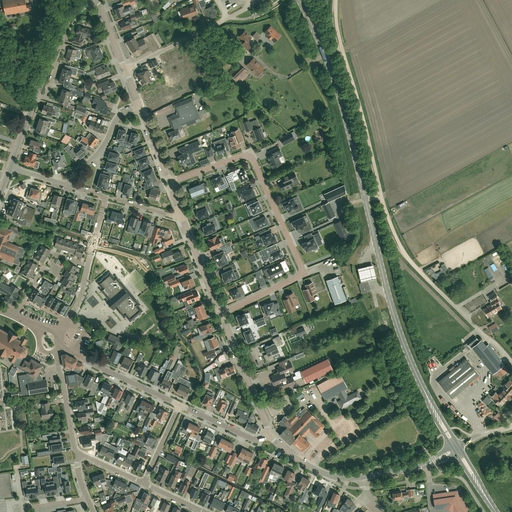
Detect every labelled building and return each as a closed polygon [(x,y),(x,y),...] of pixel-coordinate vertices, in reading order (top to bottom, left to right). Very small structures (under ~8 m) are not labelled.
[(2,0),(4,15),(31,11),(30,5),(25,6),(24,0),(2,0)] [(209,8),(208,6),(206,3),(206,2),(204,0),(201,0),(200,1),(198,2),(199,3),(201,9),(203,14),(207,12),(209,16),(210,18),(211,17),(212,18),(213,18),(214,17),(214,16),(217,15),(214,10),(213,7),(212,6),(211,6),(209,8)] [(184,20),(198,15),(194,5),(180,10),(184,20)] [(116,14),(117,13),(118,17),(126,14),(130,12),(128,7),(124,9),(123,6),(115,9),(115,10),(114,10),(116,14)] [(132,20),(138,17),(138,18),(143,16),(141,11),(136,13),(130,16),(131,19),(123,22),(123,23),(121,24),(123,30),(131,27),(134,26),(133,23),(132,20)] [(90,38),(93,30),(79,26),(76,33),(78,34),(76,38),(72,37),(71,42),(81,45),(82,40),(81,39),(83,36),(90,38)] [(136,29),(137,31),(138,34),(144,31),(143,29),(144,29),(142,26),(136,29)] [(270,26),(264,32),(268,36),(267,36),(270,40),(271,39),(274,42),(280,36),(270,26)] [(247,50),(252,45),(247,41),(251,37),(245,31),(239,37),(244,42),(241,45),(247,50)] [(158,33),(155,35),(154,32),(137,42),(134,37),(127,41),(136,58),(151,49),(153,52),(162,47),(160,44),(163,42),(158,33)] [(257,34),(253,38),(257,42),(261,38),(257,34)] [(93,62),(104,58),(100,47),(97,48),(95,44),(85,48),(87,54),(90,53),(93,62)] [(77,51),(71,49),(69,48),(66,59),(73,61),(75,57),(80,58),(83,49),(78,48),(77,51)] [(189,63),(183,53),(179,55),(181,59),(177,60),(182,70),(186,68),(185,66),(189,63)] [(265,62),(276,73),(282,67),(270,56),(265,62)] [(246,65),(249,68),(251,70),(250,70),(255,75),(257,76),(259,74),(260,74),(262,72),(261,71),(264,69),(253,58),(246,65)] [(174,62),(173,59),(168,61),(174,71),(177,69),(179,71),(182,70),(177,60),(174,62)] [(168,61),(164,63),(165,66),(162,68),(167,77),(171,75),(170,73),(174,71),(168,61)] [(246,71),(238,63),(229,73),(237,81),(246,71)] [(61,75),(70,78),(71,74),(76,76),(78,69),(71,66),(70,70),(63,68),(61,75)] [(142,84),(151,80),(149,76),(150,76),(148,70),(146,66),(143,68),(144,72),(138,74),(140,81),(140,82),(140,83),(142,83),(142,84)] [(95,73),(93,67),(83,70),(84,76),(87,74),(88,76),(95,73)] [(99,78),(110,74),(107,67),(106,68),(101,70),(100,67),(95,69),(99,78)] [(189,74),(186,76),(189,83),(201,78),(197,70),(195,71),(189,73),(189,74)] [(69,81),(70,78),(61,75),(59,82),(64,83),(64,86),(69,88),(75,90),(77,86),(71,85),(72,82),(69,81)] [(106,85),(105,82),(97,85),(100,91),(103,89),(105,94),(106,94),(116,89),(113,82),(110,83),(106,85)] [(62,89),(60,96),(69,98),(72,99),(73,96),(75,97),(77,90),(75,90),(69,88),(68,91),(62,89)] [(68,102),(69,98),(60,96),(58,102),(70,106),(71,103),(68,102)] [(207,108),(198,112),(192,98),(192,97),(173,105),(174,105),(177,114),(169,118),(168,118),(173,130),(176,129),(176,128),(177,127),(178,129),(182,128),(183,128),(182,126),(201,119),(199,115),(208,112),(207,108)] [(105,114),(108,107),(104,106),(105,102),(94,98),(92,104),(96,105),(95,110),(105,114)] [(51,108),(46,106),(44,105),(41,112),(51,115),(55,116),(56,112),(58,112),(60,108),(52,105),(51,108)] [(76,107),(75,111),(84,115),(86,110),(77,106),(76,107)] [(103,125),(105,120),(99,118),(93,116),(91,121),(90,121),(88,127),(94,129),(101,133),(104,126),(103,125)] [(38,124),(49,128),(52,119),(47,117),(46,120),(40,118),(38,124)] [(264,137),(262,131),(263,130),(262,128),(261,128),(259,128),(258,128),(257,125),(258,124),(257,120),(249,123),(248,121),(243,123),(246,132),(251,130),(251,128),(253,128),(254,130),(253,130),(256,140),(257,139),(259,140),(260,139),(261,138),(264,137)] [(49,128),(38,124),(36,131),(42,132),(41,136),(46,137),(48,131),(49,131),(50,129),(49,128)] [(181,136),(178,129),(177,127),(176,128),(176,129),(173,130),(173,131),(169,133),(169,132),(169,133),(172,140),(171,140),(172,141),(172,140),(181,137),(181,136)] [(125,147),(125,144),(127,137),(124,137),(126,131),(119,129),(116,139),(120,140),(118,147),(121,148),(120,152),(123,152),(125,147)] [(240,146),(239,142),(242,141),(238,130),(232,132),(233,136),(229,138),(233,149),(240,146)] [(92,140),(96,143),(98,139),(89,133),(85,138),(89,140),(91,138),(93,139),(92,140)] [(127,137),(125,144),(131,146),(132,143),(136,144),(138,135),(132,133),(130,138),(127,137)] [(294,139),(291,133),(280,139),(284,145),(294,139)] [(92,147),(96,143),(92,140),(93,139),(91,138),(89,140),(85,138),(83,137),(80,142),(83,144),(86,146),(88,144),(92,147)] [(225,148),(228,147),(226,139),(222,141),(223,143),(214,146),(217,155),(226,151),(225,148)] [(40,154),(42,147),(38,146),(39,143),(31,140),(29,147),(34,148),(33,151),(40,154)] [(195,163),(193,157),(189,159),(187,153),(191,152),(192,153),(202,149),(199,141),(179,149),(181,155),(178,156),(181,164),(186,162),(187,166),(195,163)] [(71,157),(72,157),(73,157),(75,155),(73,152),(74,151),(72,149),(68,144),(64,148),(71,157)] [(84,150),(86,146),(83,144),(81,147),(75,152),(80,158),(81,158),(82,158),(84,157),(84,156),(87,153),(84,150)] [(135,162),(138,161),(138,160),(142,159),(141,156),(146,154),(143,147),(138,149),(137,146),(130,149),(132,152),(134,151),(136,155),(133,156),(135,162)] [(281,153),(278,148),(268,152),(270,156),(268,157),(269,160),(268,161),(270,165),(271,165),(273,168),(274,168),(275,168),(277,167),(278,166),(281,164),(276,155),(281,153)] [(53,158),(56,169),(64,166),(64,165),(63,163),(62,162),(61,162),(58,154),(57,154),(56,150),(48,153),(50,159),(53,158)] [(112,163),(119,165),(121,159),(118,158),(119,155),(110,152),(108,159),(113,160),(113,163),(112,163)] [(35,161),(35,160),(35,159),(36,155),(30,153),(29,158),(26,157),(24,163),(26,164),(26,165),(30,166),(30,165),(33,166),(35,161)] [(138,167),(139,171),(146,168),(144,165),(150,163),(147,156),(142,159),(138,160),(138,161),(135,162),(133,163),(134,166),(137,165),(138,167)] [(112,163),(113,163),(107,161),(107,163),(106,162),(105,167),(105,168),(111,170),(110,172),(110,173),(117,175),(118,169),(117,168),(118,165),(119,165),(112,163)] [(145,179),(155,175),(152,169),(147,171),(146,168),(139,171),(141,176),(144,175),(145,179)] [(239,178),(241,182),(248,179),(244,171),(240,173),(239,170),(239,169),(228,174),(231,180),(228,182),(228,181),(230,186),(233,184),(231,182),(235,180),(233,177),(237,176),(238,179),(239,178)] [(110,173),(110,172),(107,172),(106,175),(101,173),(99,180),(108,182),(109,179),(112,180),(114,174),(117,175),(110,173)] [(297,179),(294,173),(282,178),(283,182),(280,183),(280,184),(279,185),(280,187),(282,188),(283,190),(286,189),(287,189),(290,188),(290,187),(293,186),(291,182),(297,179)] [(155,175),(145,179),(147,182),(144,183),(145,186),(143,186),(145,190),(151,187),(150,184),(157,181),(155,175)] [(220,176),(212,180),(215,188),(220,185),(221,190),(229,186),(227,182),(224,184),(220,176)] [(124,177),(122,183),(121,187),(124,188),(122,193),(129,195),(134,180),(130,179),(130,178),(124,177)] [(107,186),(108,182),(99,180),(97,186),(109,190),(110,187),(107,186)] [(201,184),(188,189),(191,196),(195,195),(196,196),(201,194),(201,193),(204,191),(205,193),(208,192),(207,190),(208,190),(208,189),(207,190),(207,188),(204,189),(201,184)] [(324,194),(326,197),(325,197),(328,202),(329,202),(328,202),(346,194),(344,185),(325,194),(324,194)] [(160,192),(159,191),(160,188),(153,186),(152,190),(151,189),(148,198),(155,200),(156,196),(159,197),(160,192)] [(249,189),(247,186),(236,191),(239,197),(243,196),(245,200),(255,195),(254,193),(255,193),(254,190),(253,190),(252,188),(249,189)] [(36,190),(33,199),(40,201),(42,194),(39,194),(40,191),(36,190)] [(59,205),(62,197),(55,195),(52,203),(51,207),(56,208),(54,213),(53,213),(51,218),(56,220),(58,215),(56,214),(59,205)] [(23,202),(14,198),(13,201),(10,200),(9,203),(11,204),(10,207),(9,207),(7,212),(8,213),(7,215),(17,219),(18,216),(21,217),(20,218),(30,223),(35,210),(26,206),(26,204),(22,202),(23,202)] [(71,212),(71,213),(71,214),(74,215),(76,207),(73,206),(74,205),(73,205),(75,201),(72,200),(71,199),(69,198),(68,199),(67,199),(66,204),(65,204),(65,206),(65,207),(64,210),(71,212)] [(294,209),(296,213),(302,210),(299,204),(297,205),(294,198),(289,200),(288,200),(283,202),(284,203),(283,203),(285,207),(286,207),(288,212),(289,211),(294,209)] [(252,204),(251,201),(244,204),(246,209),(250,208),(253,215),(257,213),(257,214),(262,212),(261,211),(262,210),(258,201),(252,204)] [(86,217),(87,214),(89,205),(87,204),(86,203),(84,202),(83,203),(81,210),(80,212),(82,212),(81,216),(86,217)] [(329,202),(323,205),(329,219),(335,216),(329,202)] [(209,215),(208,215),(207,211),(210,209),(207,203),(200,206),(202,210),(197,211),(197,212),(198,214),(197,214),(197,215),(196,215),(198,219),(198,218),(199,219),(209,215)] [(92,206),(89,205),(87,214),(93,215),(93,214),(94,214),(96,207),(95,207),(95,206),(92,205),(92,206)] [(115,221),(118,213),(112,211),(111,216),(108,215),(106,221),(110,222),(111,219),(115,221)] [(118,213),(115,221),(121,222),(120,224),(123,225),(124,222),(121,221),(123,215),(118,213)] [(208,219),(209,222),(206,223),(207,225),(204,227),(205,230),(204,230),(206,234),(207,234),(212,233),(211,232),(216,230),(215,226),(213,221),(216,220),(215,216),(208,219)] [(55,225),(57,220),(46,217),(44,222),(55,225)] [(132,217),(130,225),(129,224),(128,228),(133,229),(133,230),(136,230),(138,226),(136,225),(138,219),(132,217)] [(249,219),(252,225),(256,224),(258,228),(262,226),(263,227),(268,225),(267,224),(268,223),(269,222),(267,219),(266,219),(265,217),(260,219),(256,221),(254,217),(249,219)] [(303,228),(305,232),(312,229),(309,222),(306,223),(303,218),(300,219),(299,219),(292,222),(294,227),(295,226),(296,229),(299,228),(300,228),(301,229),(303,228)] [(144,221),(142,230),(145,231),(144,235),(151,237),(154,226),(150,225),(151,223),(148,222),(148,221),(146,220),(145,221),(144,221)] [(340,221),(334,224),(338,233),(340,238),(344,236),(347,235),(340,221)] [(0,238),(8,242),(13,232),(19,234),(20,231),(11,227),(9,230),(2,227),(0,230),(0,238)] [(158,237),(163,238),(164,242),(162,242),(164,246),(169,244),(169,243),(174,241),(171,235),(170,232),(161,229),(155,227),(150,242),(156,243),(158,237)] [(257,247),(260,246),(264,244),(265,245),(266,246),(269,244),(269,243),(276,240),(275,240),(276,239),(275,236),(274,236),(273,235),(272,236),(271,233),(266,235),(265,231),(259,234),(260,235),(255,237),(256,240),(254,241),(257,247)] [(313,239),(306,242),(302,244),(304,249),(305,249),(306,251),(312,249),(313,250),(318,248),(317,246),(315,242),(321,240),(322,240),(318,233),(312,236),(313,239)] [(61,249),(64,240),(57,237),(54,247),(61,249)] [(221,248),(224,247),(226,246),(230,245),(231,244),(229,241),(225,243),(221,245),(218,238),(216,239),(216,237),(209,240),(210,242),(208,242),(211,250),(220,246),(221,248)] [(26,249),(8,242),(0,238),(0,257),(19,265),(26,249)] [(68,251),(71,242),(64,240),(61,249),(68,251)] [(75,253),(78,246),(78,244),(71,242),(68,251),(75,253)] [(38,251),(47,256),(51,250),(42,245),(38,251)] [(224,247),(225,251),(213,256),(217,264),(218,263),(219,266),(231,261),(227,253),(233,251),(230,245),(226,246),(224,247)] [(75,253),(74,255),(82,257),(84,248),(78,246),(75,253)] [(165,250),(163,246),(158,248),(154,250),(156,254),(160,253),(160,252),(165,250)] [(271,246),(258,252),(261,258),(263,257),(265,261),(272,258),(273,261),(283,256),(282,255),(283,255),(282,251),(281,252),(280,249),(274,252),(271,246)] [(179,251),(173,253),(172,249),(161,253),(164,261),(174,257),(176,261),(184,258),(181,251),(179,252),(179,251)] [(115,255),(98,250),(96,258),(113,262),(115,255)] [(43,263),(47,256),(38,251),(34,258),(43,263)] [(25,266),(34,271),(37,265),(29,260),(25,266)] [(274,266),(279,276),(285,273),(283,268),(287,266),(285,260),(280,262),(280,264),(274,266)] [(67,270),(74,274),(77,267),(69,263),(65,269),(67,270)] [(236,268),(234,264),(235,264),(224,268),(226,272),(223,274),(224,277),(223,277),(225,282),(234,278),(236,277),(234,273),(233,270),(236,268)] [(181,274),(189,271),(186,265),(184,266),(183,265),(176,268),(177,272),(180,271),(181,274)] [(30,277),(34,271),(25,266),(21,272),(30,277)] [(279,276),(274,266),(268,269),(268,268),(263,270),(265,276),(266,276),(265,275),(270,273),(272,279),(279,276)] [(373,266),(357,270),(360,283),(376,280),(373,266)] [(76,275),(74,274),(67,270),(63,277),(65,278),(65,277),(72,281),(76,275)] [(114,278),(110,272),(97,283),(102,288),(100,290),(108,299),(106,301),(113,310),(116,308),(123,317),(125,316),(130,321),(142,311),(138,305),(140,304),(116,276),(114,278)] [(173,274),(163,279),(165,284),(176,280),(173,274)] [(346,300),(337,276),(326,280),(335,304),(346,300)] [(74,282),(72,281),(65,277),(65,278),(63,282),(62,281),(61,283),(62,284),(67,287),(71,289),(72,289),(72,290),(74,287),(72,285),(74,282)] [(194,285),(192,278),(185,280),(182,282),(182,283),(185,290),(189,288),(189,287),(194,285)] [(180,284),(178,279),(169,283),(171,288),(180,284)] [(34,290),(29,298),(42,306),(43,303),(48,295),(52,287),(54,285),(45,280),(41,287),(38,292),(34,290)] [(15,300),(19,293),(17,292),(19,289),(12,285),(10,288),(1,282),(0,283),(0,290),(6,295),(4,299),(11,303),(13,299),(15,300)] [(307,289),(303,291),(307,302),(314,299),(312,294),(316,293),(312,282),(305,285),(307,289)] [(368,282),(359,284),(361,293),(370,291),(368,282)] [(236,297),(237,301),(245,297),(244,294),(244,293),(241,286),(237,288),(235,284),(226,288),(228,293),(230,292),(233,299),(236,297)] [(177,296),(180,302),(187,299),(189,303),(198,300),(197,298),(199,297),(197,292),(192,293),(191,290),(177,296)] [(137,300),(145,308),(157,297),(151,291),(146,296),(144,294),(137,300)] [(284,300),(284,301),(286,305),(289,313),(296,310),(294,305),(299,303),(297,299),(296,300),(293,293),(287,296),(288,299),(284,300)] [(487,316),(497,310),(501,308),(498,304),(499,303),(496,298),(497,298),(494,293),(491,294),(488,296),(491,301),(490,302),(492,305),(483,310),(487,316)] [(50,307),(55,298),(48,295),(43,303),(50,307)] [(56,297),(50,307),(56,311),(63,299),(62,300),(56,297)] [(63,299),(56,311),(61,313),(60,314),(65,317),(67,313),(70,307),(65,304),(67,302),(63,299)] [(155,315),(161,309),(156,303),(150,308),(148,307),(142,313),(148,318),(154,313),(155,315)] [(197,313),(204,311),(202,304),(197,306),(196,303),(191,305),(193,312),(196,311),(197,313)] [(271,304),(270,303),(267,304),(263,305),(264,306),(263,306),(263,307),(262,308),(264,311),(265,311),(266,316),(268,315),(270,319),(282,314),(277,303),(273,304),(273,303),(271,304)] [(204,311),(197,313),(198,316),(196,317),(197,320),(207,317),(204,311)] [(248,327),(251,325),(254,324),(252,318),(251,318),(247,320),(245,314),(239,316),(239,315),(235,316),(237,322),(238,321),(239,323),(240,326),(241,325),(246,323),(248,327)] [(195,325),(192,319),(187,321),(188,323),(185,324),(186,328),(195,325)] [(209,323),(203,325),(200,327),(197,328),(200,335),(193,338),(195,341),(208,336),(207,336),(206,333),(211,331),(212,330),(209,323)] [(256,323),(254,324),(251,325),(252,329),(247,331),(243,332),(248,343),(255,340),(252,332),(258,329),(257,325),(256,323)] [(27,348),(24,345),(27,339),(22,336),(22,338),(18,336),(18,335),(18,334),(17,335),(9,330),(9,329),(9,330),(8,330),(7,332),(3,330),(4,329),(0,326),(0,353),(5,356),(5,357),(5,356),(6,357),(6,356),(10,358),(9,360),(12,362),(12,363),(14,364),(14,365),(15,362),(17,359),(19,360),(21,358),(24,359),(25,357),(26,356),(25,356),(27,353),(28,353),(28,352),(27,352),(27,348)] [(296,336),(305,332),(303,328),(294,331),(296,336)] [(118,351),(123,340),(110,334),(107,340),(114,344),(109,355),(112,356),(110,360),(117,363),(121,353),(118,351)] [(274,343),(265,347),(267,353),(263,355),(266,363),(274,359),(273,356),(279,353),(276,346),(282,344),(279,336),(272,339),(274,343)] [(213,350),(211,348),(218,345),(216,340),(215,340),(214,337),(208,340),(204,342),(208,352),(205,354),(207,358),(216,355),(214,350),(213,350)] [(475,337),(466,344),(470,348),(479,341),(475,337)] [(500,360),(501,360),(488,344),(477,354),(493,374),(495,372),(499,377),(507,371),(503,366),(504,365),(500,360)] [(128,368),(129,368),(132,360),(128,358),(131,350),(126,347),(122,355),(125,356),(121,365),(128,368)] [(80,370),(81,368),(83,365),(76,362),(77,360),(66,355),(66,354),(62,355),(64,368),(69,367),(73,369),(73,367),(77,369),(78,368),(80,370)] [(29,363),(24,359),(21,358),(19,360),(17,359),(15,362),(14,365),(27,373),(26,374),(18,376),(22,395),(30,394),(48,391),(46,380),(43,381),(42,375),(38,372),(40,370),(42,370),(43,368),(43,366),(42,366),(42,365),(31,359),(29,363)] [(300,371),(301,373),(286,379),(284,374),(293,370),(290,362),(287,363),(286,359),(279,362),(280,366),(278,367),(280,373),(272,376),(275,386),(278,384),(280,389),(295,383),(294,381),(303,377),(306,382),(333,369),(327,358),(300,371)] [(468,383),(479,374),(466,359),(438,382),(453,401),(471,386),(468,383)] [(165,369),(163,373),(161,377),(164,379),(161,384),(161,385),(163,386),(164,386),(164,385),(165,386),(165,387),(167,388),(168,388),(168,387),(171,382),(168,380),(170,376),(175,379),(177,374),(180,368),(181,365),(183,362),(179,360),(173,370),(172,372),(168,370),(168,371),(165,369)] [(143,376),(147,368),(147,367),(139,363),(135,370),(138,372),(138,373),(143,376)] [(236,372),(232,364),(224,368),(219,370),(218,367),(213,369),(216,376),(214,377),(216,381),(225,377),(225,376),(227,375),(227,376),(236,372)] [(177,374),(183,376),(187,367),(181,365),(180,368),(177,374)] [(14,376),(17,369),(13,367),(9,373),(14,376)] [(157,370),(157,369),(153,368),(152,369),(148,377),(149,378),(148,379),(152,381),(153,380),(154,379),(156,380),(160,373),(157,371),(157,370)] [(80,384),(84,378),(76,374),(66,376),(68,385),(78,384),(79,385),(80,384)] [(93,391),(96,385),(92,383),(95,377),(88,374),(84,383),(88,386),(87,389),(93,391)] [(347,387),(340,374),(317,385),(325,399),(338,392),(342,400),(339,402),(342,408),(346,405),(346,404),(347,404),(348,405),(361,398),(361,397),(358,399),(356,397),(357,397),(356,396),(355,393),(347,397),(345,393),(346,392),(344,389),(347,387)] [(189,389),(192,383),(179,377),(176,383),(180,384),(177,391),(186,396),(190,389),(189,389)] [(502,404),(507,399),(508,401),(511,396),(511,395),(511,393),(511,378),(511,377),(503,386),(505,388),(493,400),(498,404),(500,402),(502,404)] [(100,403),(96,401),(97,413),(100,414),(105,404),(109,397),(106,395),(108,392),(111,385),(104,382),(100,389),(104,391),(102,395),(104,396),(100,403)] [(109,397),(105,404),(108,405),(109,406),(111,401),(113,402),(113,403),(116,404),(117,402),(119,399),(123,391),(116,388),(113,394),(112,396),(112,398),(109,397)] [(215,400),(218,401),(216,406),(217,406),(216,409),(222,412),(225,404),(223,403),(224,400),(220,398),(223,391),(220,389),(215,400)] [(297,401),(304,396),(300,390),(293,395),(297,401)] [(212,398),(209,396),(211,392),(208,391),(206,394),(206,395),(202,403),(204,404),(208,406),(212,398)] [(132,403),(135,397),(129,394),(125,402),(129,403),(126,409),(130,411),(133,404),(132,403)] [(86,409),(88,409),(87,406),(85,406),(85,403),(88,403),(87,400),(84,401),(84,400),(75,402),(77,409),(85,407),(86,409)] [(142,400),(140,403),(139,402),(135,411),(139,413),(142,415),(148,403),(142,400)] [(233,401),(228,412),(231,414),(237,403),(233,401)] [(42,418),(53,416),(52,409),(49,409),(48,403),(42,404),(43,410),(41,410),(42,418)] [(154,406),(148,403),(142,415),(146,417),(149,411),(151,412),(154,406)] [(93,408),(88,409),(86,409),(80,410),(80,413),(77,413),(77,414),(77,415),(77,417),(78,417),(78,420),(82,419),(82,423),(87,422),(86,415),(87,415),(94,414),(93,409),(93,408)] [(294,414),(290,418),(287,415),(285,417),(284,417),(280,421),(286,428),(279,435),(290,444),(292,442),(295,445),(302,452),(309,443),(302,437),(309,431),(312,434),(316,431),(317,432),(323,426),(315,418),(308,411),(304,408),(301,411),(300,409),(295,414),(294,414)] [(157,417),(158,417),(164,420),(167,412),(160,409),(157,417)] [(246,424),(248,422),(246,421),(248,416),(242,414),(243,412),(238,410),(235,416),(239,417),(237,420),(246,424)] [(152,419),(148,417),(144,425),(148,427),(152,419)] [(190,435),(194,425),(189,422),(187,427),(185,426),(182,432),(190,435)] [(248,422),(246,424),(244,429),(255,434),(258,426),(248,422)] [(190,435),(192,437),(196,438),(198,435),(197,435),(200,428),(194,425),(190,435)] [(80,428),(80,429),(79,429),(80,432),(81,432),(81,434),(84,433),(84,434),(92,433),(92,428),(89,429),(88,426),(80,428)] [(211,439),(214,434),(207,431),(205,436),(203,435),(201,439),(209,443),(211,439)] [(101,442),(102,439),(105,433),(102,434),(95,435),(96,436),(95,436),(90,437),(90,438),(82,440),(83,446),(92,445),(91,440),(96,439),(101,442)] [(51,434),(42,435),(43,438),(50,439),(50,442),(60,440),(60,439),(61,439),(60,436),(59,436),(59,435),(51,436),(51,434)] [(140,438),(139,439),(143,440),(142,442),(144,443),(144,444),(148,446),(148,444),(151,446),(155,439),(148,435),(147,437),(142,435),(140,438)] [(224,447),(227,441),(221,438),(218,444),(217,446),(220,448),(221,446),(224,447)] [(195,449),(199,441),(195,439),(191,447),(195,449)] [(227,441),(224,447),(227,449),(226,450),(229,452),(230,450),(233,444),(227,441)] [(102,446),(99,452),(100,453),(99,454),(102,455),(102,454),(105,455),(108,449),(109,449),(111,445),(105,442),(103,446),(102,446)] [(57,453),(56,450),(62,449),(62,443),(49,445),(50,454),(57,453)] [(217,447),(213,445),(208,455),(207,457),(212,459),(213,457),(217,447)] [(108,449),(105,455),(112,458),(115,452),(114,451),(115,448),(112,447),(111,450),(109,449),(108,449)] [(140,450),(137,455),(143,458),(145,453),(147,449),(141,447),(140,450)] [(182,451),(178,449),(174,447),(172,452),(179,456),(182,451)] [(233,454),(228,464),(232,466),(236,458),(242,461),(242,460),(243,461),(247,451),(242,448),(239,454),(234,452),(233,454)] [(247,451),(243,461),(249,463),(250,461),(249,460),(253,453),(247,451)] [(122,464),(126,457),(123,456),(124,453),(122,452),(121,454),(119,454),(116,461),(122,464)] [(126,457),(122,464),(129,467),(132,460),(131,459),(132,456),(133,455),(128,453),(126,457)] [(173,457),(171,456),(167,454),(165,459),(170,461),(170,462),(174,464),(176,458),(174,457),(173,457)] [(58,465),(58,462),(64,461),(63,455),(53,457),(54,463),(52,463),(52,466),(58,465)] [(264,467),(267,460),(261,457),(259,461),(258,461),(255,467),(258,468),(260,465),(264,467)] [(183,466),(185,463),(177,459),(174,464),(178,467),(180,464),(183,466)] [(140,463),(136,461),(133,468),(139,471),(142,464),(143,465),(144,461),(141,460),(140,463)] [(282,475),(280,474),(283,467),(283,466),(281,465),(280,465),(280,466),(277,465),(278,464),(278,463),(275,462),(275,463),(274,463),(270,473),(273,475),(272,478),(276,480),(274,485),(278,486),(282,475)] [(263,480),(266,474),(269,467),(266,465),(260,478),(263,480)] [(252,468),(247,466),(244,473),(248,476),(252,468)] [(161,471),(160,472),(157,478),(156,478),(155,480),(158,482),(160,481),(163,482),(168,470),(161,467),(160,470),(161,471)] [(173,487),(178,477),(179,478),(182,472),(176,469),(173,475),(172,474),(168,485),(173,487)] [(291,481),(294,473),(295,472),(294,471),(292,470),(291,471),(288,470),(284,478),(288,480),(286,485),(286,486),(288,487),(289,488),(289,486),(291,487),(293,482),(291,481)] [(68,480),(64,481),(61,472),(57,472),(57,476),(59,486),(62,486),(63,492),(69,491),(69,487),(68,481),(68,480)] [(0,497),(13,496),(11,481),(15,480),(14,475),(12,476),(11,473),(0,474),(0,497)] [(109,491),(109,484),(109,480),(106,479),(103,473),(97,475),(101,484),(103,483),(104,485),(106,484),(106,487),(109,487),(109,491)] [(229,473),(227,480),(233,483),(236,476),(229,473)] [(101,484),(97,475),(92,477),(95,485),(97,484),(99,489),(102,487),(101,484)] [(59,486),(57,476),(53,477),(54,483),(50,484),(52,494),(56,493),(56,492),(57,492),(56,488),(59,487),(59,486)] [(309,480),(302,477),(296,488),(301,490),(300,491),(304,492),(301,498),(299,497),(298,501),(302,503),(308,490),(305,489),(307,487),(306,486),(309,480)] [(43,490),(45,489),(46,494),(47,493),(48,494),(52,494),(50,484),(46,484),(45,478),(41,479),(43,490)] [(116,491),(121,481),(121,480),(117,478),(116,479),(112,486),(109,484),(109,491),(112,492),(113,490),(116,492),(116,491)] [(36,486),(32,487),(31,487),(33,497),(36,496),(36,495),(39,495),(38,490),(40,490),(39,479),(35,480),(36,486)] [(188,486),(190,481),(186,480),(184,484),(182,483),(178,490),(184,493),(188,486)] [(30,497),(33,497),(31,487),(32,487),(31,484),(27,485),(26,481),(22,481),(23,493),(26,492),(27,497),(29,496),(30,497)] [(126,484),(121,481),(116,491),(120,493),(121,490),(123,491),(126,484)] [(213,494),(217,485),(214,483),(210,492),(205,489),(203,492),(200,500),(206,503),(209,495),(210,492),(213,494)] [(222,502),(225,495),(227,496),(226,497),(229,499),(235,487),(228,484),(227,486),(230,488),(229,491),(227,491),(224,490),(222,494),(216,508),(221,510),(225,503),(222,502)] [(315,509),(319,511),(327,493),(323,492),(325,488),(319,485),(316,490),(315,489),(313,493),(320,496),(315,509)] [(193,488),(193,489),(190,495),(195,498),(198,491),(200,487),(198,486),(197,488),(194,486),(193,488)] [(289,488),(288,487),(284,495),(285,496),(289,498),(293,490),(289,488)] [(222,494),(224,490),(222,489),(218,496),(216,499),(213,498),(210,505),(216,508),(222,494)] [(404,500),(404,497),(408,497),(407,492),(401,493),(401,491),(393,492),(393,493),(392,494),(392,495),(392,496),(393,496),(394,500),(398,500),(399,501),(400,502),(401,502),(402,502),(403,501),(404,500)] [(453,511),(464,511),(455,496),(452,496),(451,491),(433,494),(435,508),(444,507),(453,511)] [(109,496),(106,497),(104,492),(99,494),(101,501),(108,499),(109,496)] [(150,495),(144,492),(139,503),(135,501),(133,509),(138,511),(142,504),(147,506),(150,500),(148,499),(150,495)] [(339,495),(333,492),(330,499),(329,499),(327,505),(334,508),(334,506),(339,495)] [(116,499),(117,499),(118,503),(126,500),(127,503),(133,501),(132,500),(130,494),(124,496),(116,499)] [(156,507),(160,500),(154,497),(151,504),(153,505),(151,510),(154,511),(156,507)] [(250,500),(247,498),(242,508),(246,510),(251,500),(250,500)] [(343,504),(347,507),(345,510),(347,511),(349,508),(353,503),(347,498),(343,504)] [(111,505),(115,503),(114,500),(110,501),(110,503),(103,506),(105,511),(113,509),(111,505)] [(235,504),(234,507),(231,511),(238,511),(241,506),(239,505),(240,502),(237,500),(235,504)] [(167,511),(170,505),(164,502),(161,509),(160,511),(163,511),(164,510),(167,511)]
